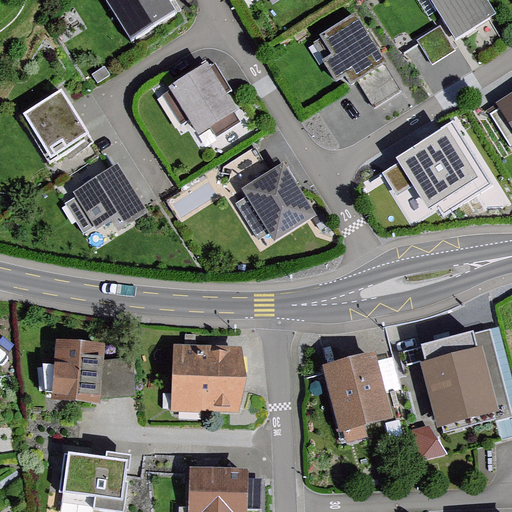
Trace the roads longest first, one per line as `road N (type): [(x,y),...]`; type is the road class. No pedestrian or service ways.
road 1 (tertiary): [(0,275),(156,304),(275,308)]
road 2 (residential): [(168,197),(105,97),(228,22)]
road 3 (residential): [(511,495),(286,509)]
road 4 (residential): [(511,59),(319,177)]
road 5 (residential): [(228,22),(319,177)]
road 6 (residential): [(115,436),(283,439)]
road 7 (residential): [(283,439),(275,308)]
road 8 (tertiary): [(388,289),(511,257)]
